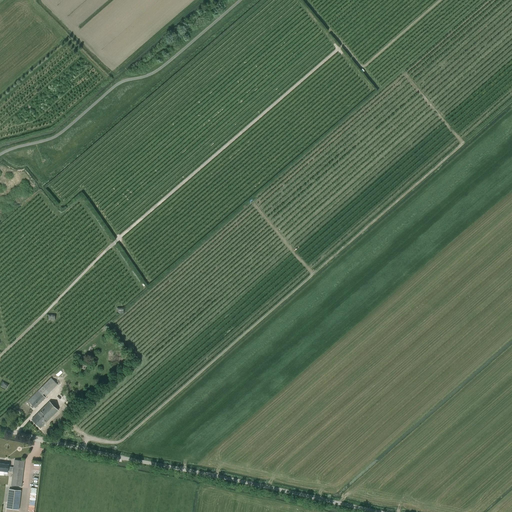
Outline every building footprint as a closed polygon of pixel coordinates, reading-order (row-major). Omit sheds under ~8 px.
[(28,401),(35,408),(46,398),(45,397),(58,384),(51,378),(28,401)] [(9,387),(2,383),(0,386),(0,388),(6,391),(9,387)] [(58,411),(49,402),(32,420),(41,429),(58,411)] [(0,474),(4,474),(4,472),(13,472),(11,486),(22,487),(24,461),(14,460),(13,467),(8,467),(9,465),(0,463),(0,474)] [(6,509),(19,510),(21,491),(9,489),(6,509)]
